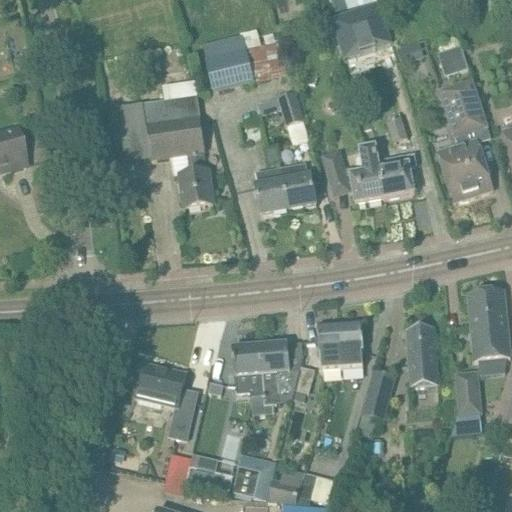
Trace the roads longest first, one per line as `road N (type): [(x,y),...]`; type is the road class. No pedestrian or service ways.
road 1 (tertiary): [(86,306),(312,288),(511,249)]
road 2 (residential): [(43,0),(78,186),(86,306)]
